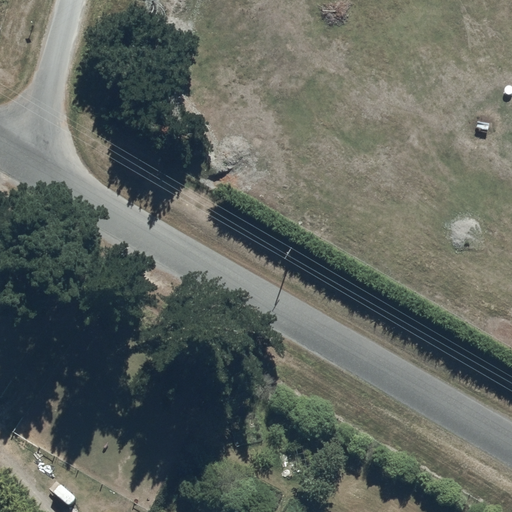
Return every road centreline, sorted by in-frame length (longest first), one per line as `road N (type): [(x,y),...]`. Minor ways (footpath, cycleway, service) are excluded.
road 1 (unclassified): [(14,162),(511,448)]
road 2 (unclassified): [(14,162),(43,102),(70,0)]
